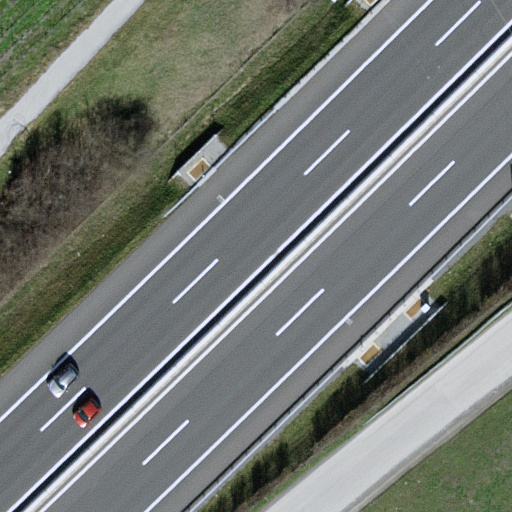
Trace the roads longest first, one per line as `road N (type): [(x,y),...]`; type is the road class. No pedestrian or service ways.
road 1 (motorway): [(480,0),(0,468)]
road 2 (motorway): [(93,511),(511,106)]
road 3 (unclassified): [(511,348),(310,511)]
road 4 (track): [(128,0),(0,136)]
